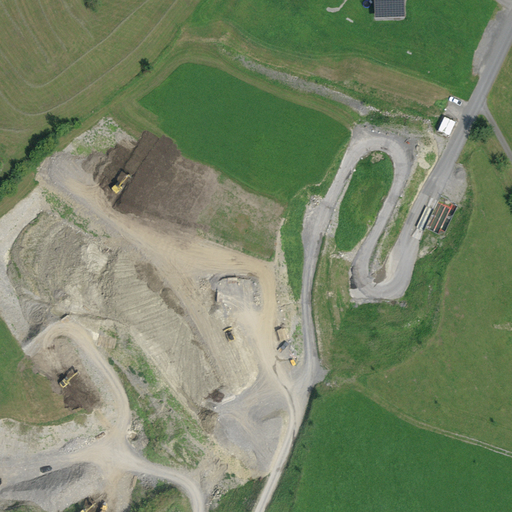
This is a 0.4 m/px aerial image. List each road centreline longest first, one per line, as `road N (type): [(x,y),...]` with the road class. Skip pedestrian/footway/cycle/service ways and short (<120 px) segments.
road 1 (track): [(201,511),(251,314),(286,298),(362,293),(389,281),(480,94)]
road 2 (track): [(0,439),(93,419),(251,314)]
